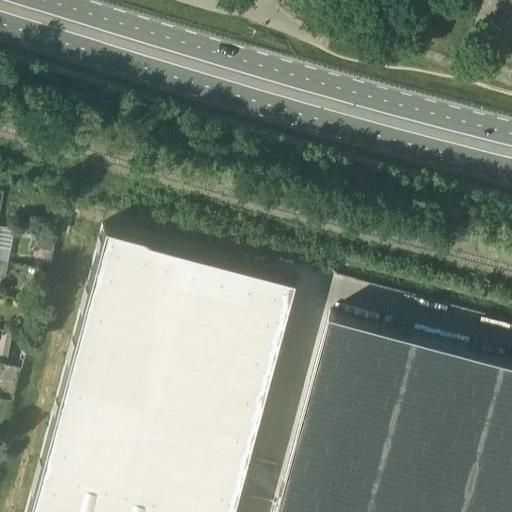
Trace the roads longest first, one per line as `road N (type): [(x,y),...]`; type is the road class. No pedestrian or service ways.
road 1 (primary): [(0,24),(511,170)]
road 2 (primary): [(511,134),(35,0)]
